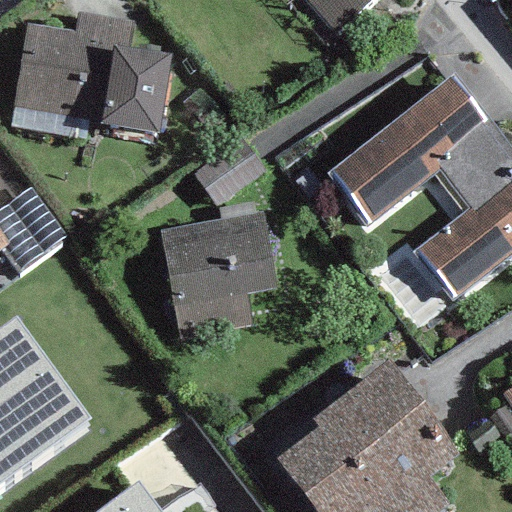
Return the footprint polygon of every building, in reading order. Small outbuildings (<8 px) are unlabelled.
[(301,0),(300,1),(333,38),(375,0),(301,0)] [(75,39),(25,31),(12,113),(101,128),(100,133),(158,143),(172,64),(117,55),(122,25),(79,17),(75,39)] [(511,261),(511,156),(453,81),(326,179),(366,231),(437,176),(467,214),(411,257),(451,309),(511,261)] [(0,232),(24,272),(65,247),(38,203),(0,226),(0,232)] [(260,220),(156,240),(176,342),(251,328),(245,300),(274,294),(260,220)] [(0,488),(88,425),(14,322),(0,331),(0,488)] [(463,459),(388,363),(307,425),(315,435),(272,467),(306,511),(435,511),(443,506),(428,486),(463,459)] [(78,511),(136,511),(147,504),(153,511),(171,511),(162,500),(170,494),(146,462),(78,511)]
